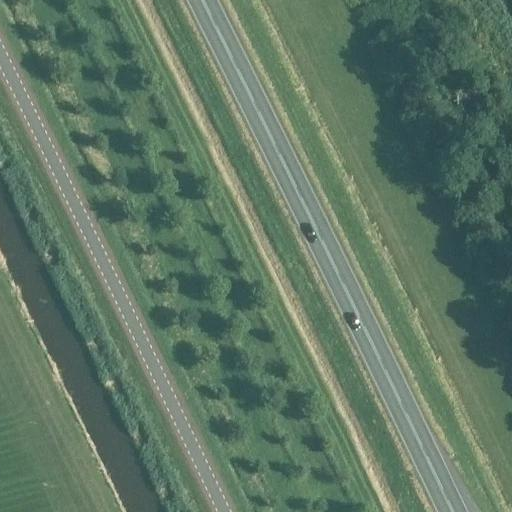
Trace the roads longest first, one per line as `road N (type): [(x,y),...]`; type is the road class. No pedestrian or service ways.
road 1 (trunk): [(463,511),(208,0)]
road 2 (unclassified): [(224,511),(0,55)]
